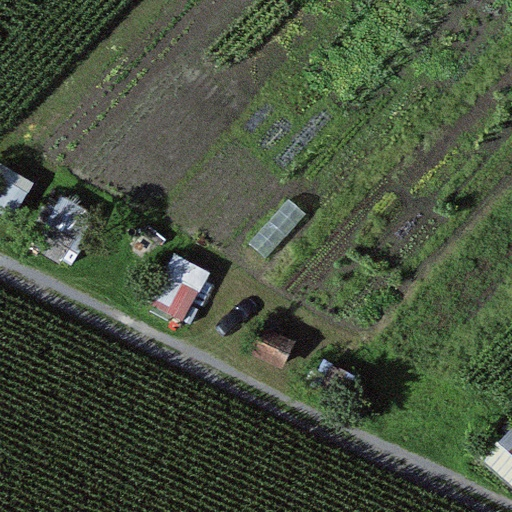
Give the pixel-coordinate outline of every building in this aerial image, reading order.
[(34,185),(3,167),(0,171),(0,215),(13,223),(34,185)] [(97,213),(62,196),(35,251),(70,267),(97,213)] [(213,278),(176,257),(149,303),(186,325),(213,278)] [(297,344),(264,330),(251,358),(284,373),(297,344)] [(360,379),(326,362),(313,390),(346,406),(360,379)] [(511,432),(485,463),(511,486),(511,432)]
